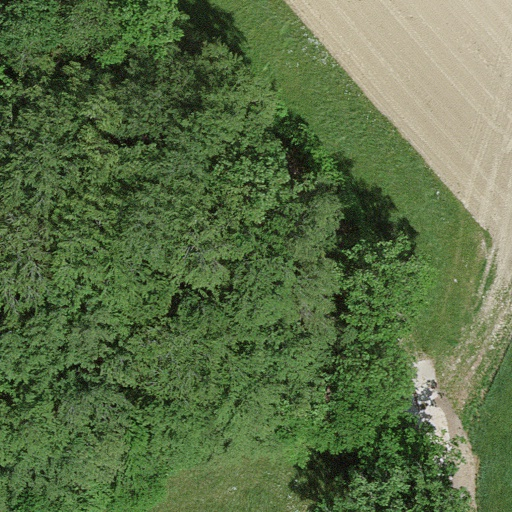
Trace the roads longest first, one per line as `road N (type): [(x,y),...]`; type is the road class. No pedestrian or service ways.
road 1 (track): [(147,0),(358,258),(391,312),(420,386)]
road 2 (track): [(420,386),(182,436),(0,511)]
road 3 (track): [(448,511),(420,386)]
